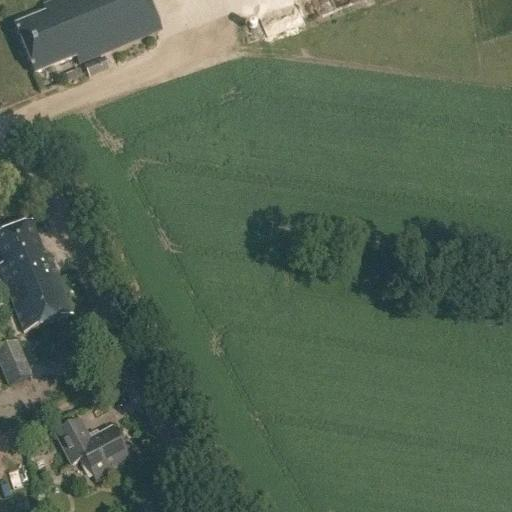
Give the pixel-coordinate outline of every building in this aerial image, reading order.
[(75,61),(77,68),(161,34),(147,0),(68,0),(44,10),(47,18),(15,31),(34,78),(75,61)] [(83,70),(88,81),(108,73),(104,62),(83,70)] [(138,89),(155,83),(152,74),(135,80),(138,89)] [(0,267),(0,275),(6,292),(21,286),(23,289),(40,282),(43,289),(58,282),(50,260),(40,253),(30,227),(0,238),(0,255),(4,266),(0,267)] [(6,292),(23,337),(72,318),(58,282),(43,289),(40,282),(23,289),(21,286),(6,292)] [(0,372),(0,389),(7,387),(11,398),(34,390),(16,345),(0,350),(0,369),(1,372),(0,372)] [(71,469),(83,463),(95,485),(113,475),(111,473),(128,464),(111,432),(89,444),(79,424),(54,437),(71,469)] [(21,440),(31,461),(46,453),(42,444),(44,443),(38,431),(21,440)]
